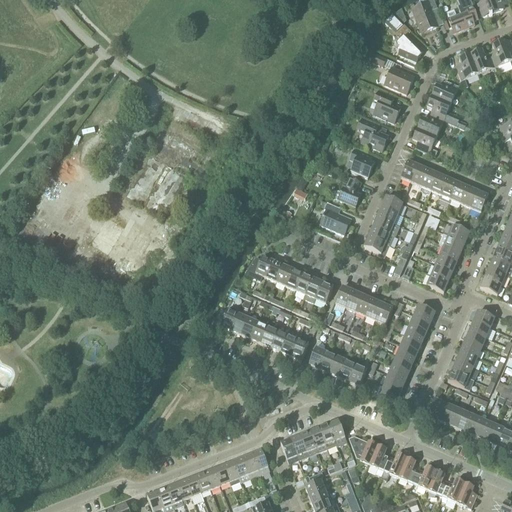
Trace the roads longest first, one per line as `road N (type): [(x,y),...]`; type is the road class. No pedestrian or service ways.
road 1 (residential): [(511,28),(433,64),(348,262)]
road 2 (residential): [(404,444),(457,310)]
road 3 (residential): [(138,487),(266,440)]
road 4 (residential): [(462,297),(511,174)]
